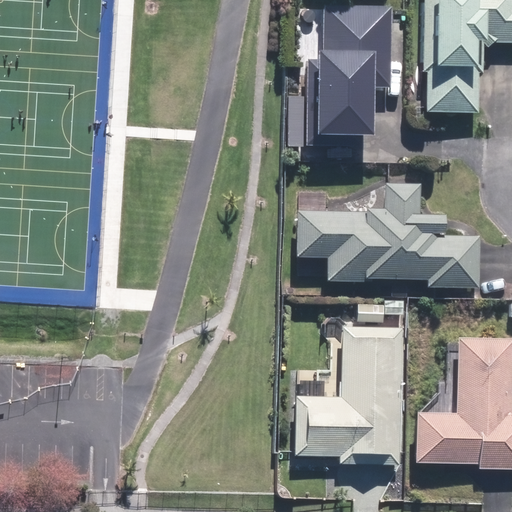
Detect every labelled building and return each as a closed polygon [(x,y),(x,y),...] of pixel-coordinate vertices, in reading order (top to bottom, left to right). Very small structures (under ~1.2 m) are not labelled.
[(429,72),(428,111),(479,112),(481,43),(511,43),(511,0),(425,0),(424,71),(429,72)] [(354,136),(376,137),(377,89),(392,89),(394,5),(324,4),(324,51),(321,51),(321,60),(307,60),(306,146),(354,147),(354,136)] [(304,97),(288,97),(288,145),(303,145),(304,97)] [(367,211),(298,209),(297,255),(329,256),(328,280),(367,281),(367,278),(429,279),(429,287),(480,288),(482,235),(447,234),(447,215),(421,214),(422,183),(387,182),(386,208),(367,207),(367,211)] [(385,306),(359,306),(359,325),(386,325),(386,314),(404,314),(404,300),(385,300),(385,306)] [(340,463),(400,465),(404,326),(344,324),(342,396),(299,395),(297,454),(340,455),(340,463)] [(511,336),(459,335),(457,412),(420,411),(418,461),(480,463),(480,467),(511,468),(511,336)]
